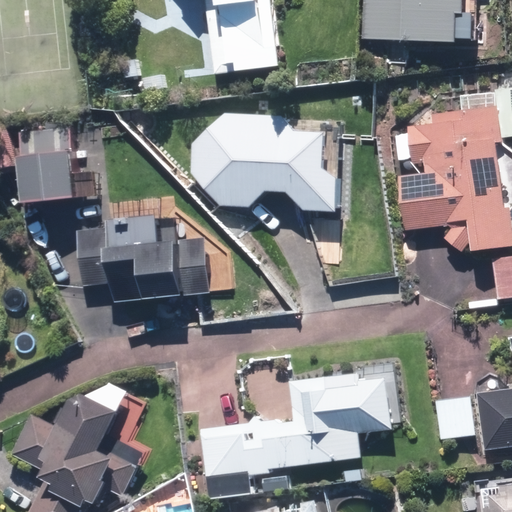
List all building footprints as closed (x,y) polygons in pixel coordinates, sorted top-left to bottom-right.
[(195,0),(212,13),(217,72),(284,66),(278,0),(195,0)] [(365,0),(364,35),(478,40),(479,0),(365,0)] [(436,124),(411,127),(415,162),(428,161),(430,174),(405,176),(410,231),(474,224),(477,250),(511,246),(511,191),(507,143),(511,143),(510,137),(511,136),(511,89),(497,91),(499,107),(435,113),(436,124)] [(213,130),(199,144),(198,173),(225,204),(241,191),(255,205),(270,193),(297,193),(310,208),(341,210),(342,179),(333,169),(334,131),(297,130),(287,119),(270,131),(213,130)] [(85,179),(83,124),(28,126),(31,200),(100,197),(99,178),(85,179)] [(217,293),(211,238),(168,242),(166,216),(111,221),(112,229),(82,232),(87,287),(116,284),(118,303),(217,293)] [(511,254),(496,255),(498,294),(511,293),(511,254)] [(295,470),(367,459),(364,436),(406,429),(397,364),(303,378),(309,418),(207,433),(215,493),(297,481),(295,470)] [(152,402),(117,382),(80,398),(74,408),(69,406),(58,425),(35,412),(12,451),(48,472),(45,476),(60,485),(58,489),(91,508),(95,501),(101,504),(110,488),(127,498),(154,450),(132,437),(152,402)] [(488,451),(511,448),(511,390),(483,393),(488,451)] [(441,401),(443,438),(482,435),(480,398),(441,401)] [(511,511),(511,481),(478,483),(478,511),(511,511)] [(325,511),(323,499),(259,511),(325,511)]
